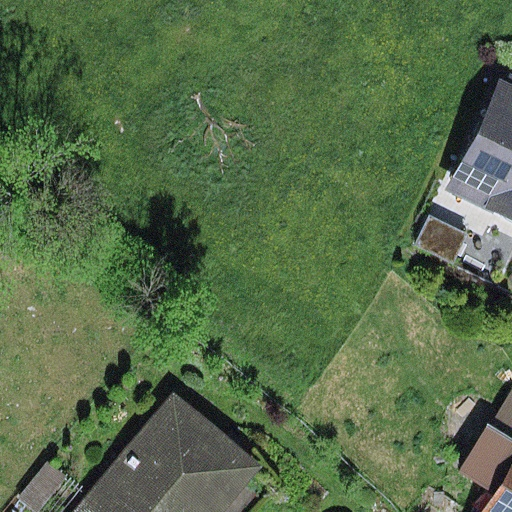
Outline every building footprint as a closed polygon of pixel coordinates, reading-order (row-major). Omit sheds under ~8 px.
[(511,88),(500,83),(445,190),(511,222),(511,88)] [(414,247),(454,265),(468,236),(427,218),(414,247)] [(511,394),(494,420),(511,431),(511,394)] [(170,397),(74,511),(222,511),(258,469),(170,397)] [(460,473),(497,496),(487,511),(511,511),(511,431),(494,420),(460,473)] [(49,463),(20,498),(37,511),(41,511),(69,479),(49,463)]
